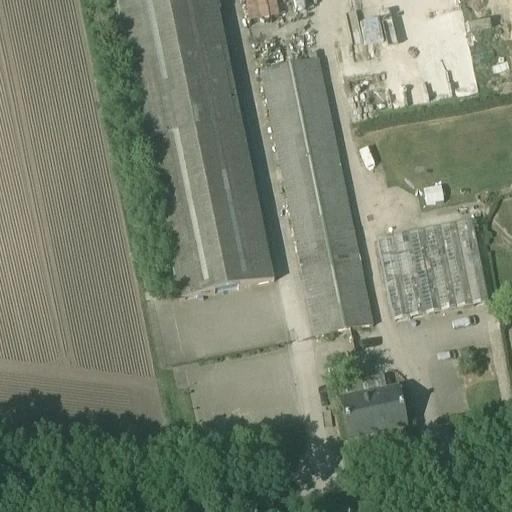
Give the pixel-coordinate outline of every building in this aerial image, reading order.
[(115,0),(129,65),(178,303),(273,283),(215,0),(115,0)] [(440,54),(468,46),(458,8),(429,16),(440,54)] [(361,23),(364,45),(383,43),(380,21),(361,23)] [(372,328),(317,60),(260,72),(315,339),(372,328)] [(392,324),(488,304),(471,224),(376,243),(392,324)] [(374,429),(376,435),(406,429),(397,390),(385,392),(382,379),(337,389),(349,441),(350,441),(349,435),(374,429)]
